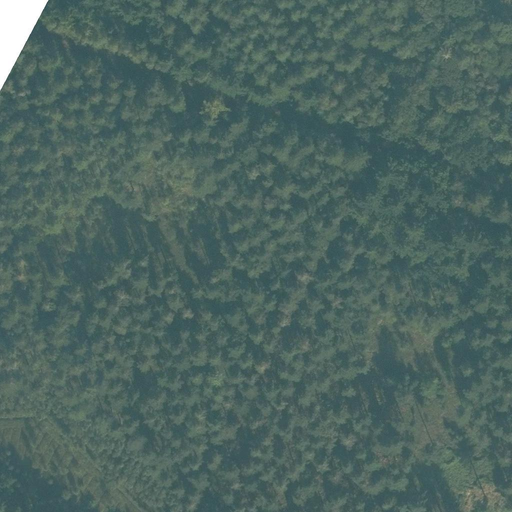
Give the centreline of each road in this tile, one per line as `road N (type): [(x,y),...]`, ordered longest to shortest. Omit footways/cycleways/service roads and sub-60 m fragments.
road 1 (track): [(416,153),(0,18)]
road 2 (track): [(416,153),(438,0)]
